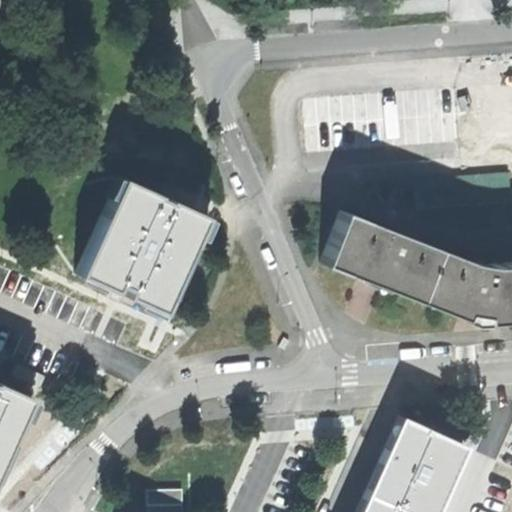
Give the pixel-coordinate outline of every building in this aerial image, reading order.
[(304,155),(511,139),(511,84),(300,101),(304,155)] [(420,210),(511,203),(511,173),(417,181),(420,210)] [(74,273),(158,310),(175,272),(202,213),(153,192),(118,177),(74,273)] [(511,263),(484,265),(469,263),(337,213),(317,264),(382,288),(458,317),(460,311),(481,314),(481,319),(511,317),(511,263)] [(469,322),(481,319),(481,314),(460,311),(458,317),(469,322)] [(0,458),(6,444),(27,396),(0,383),(0,458)] [(366,494),(406,511),(433,511),(446,483),(463,445),(400,417),(366,494)] [(142,511),(177,511),(177,488),(141,489),(142,511)] [(406,511),(366,494),(357,511),(406,511)]
